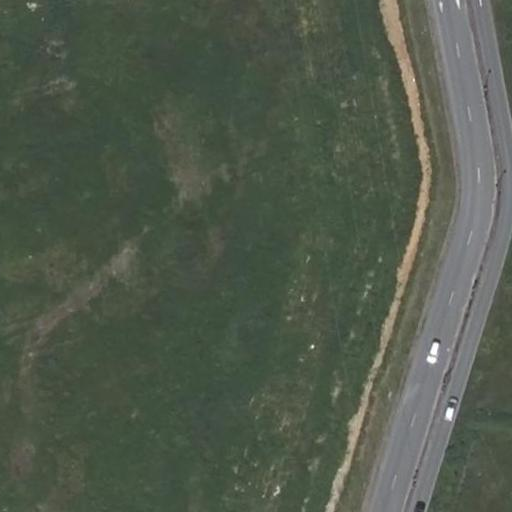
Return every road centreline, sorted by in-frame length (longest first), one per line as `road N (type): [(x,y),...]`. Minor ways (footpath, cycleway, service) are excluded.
road 1 (unclassified): [(450,0),(477,148),(478,214),(387,511)]
road 2 (unclassified): [(417,511),(511,187),(481,0)]
